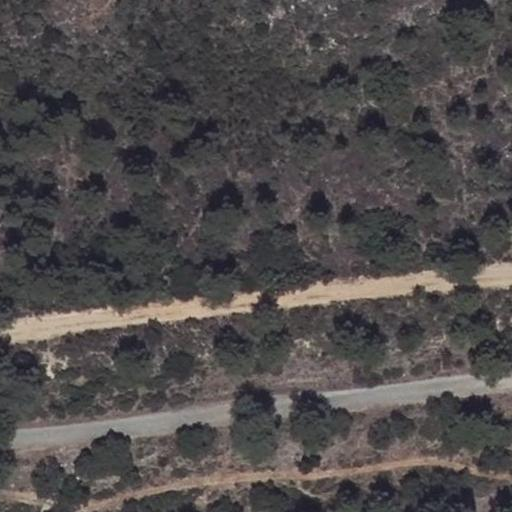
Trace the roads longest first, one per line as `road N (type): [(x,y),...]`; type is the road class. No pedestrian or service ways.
road 1 (track): [(511,466),(434,456),(183,477),(102,503),(0,490)]
road 2 (unclassified): [(0,443),(511,380)]
road 3 (track): [(0,338),(511,276)]
